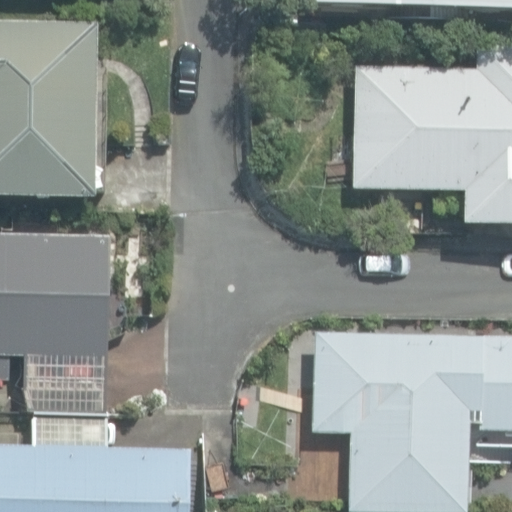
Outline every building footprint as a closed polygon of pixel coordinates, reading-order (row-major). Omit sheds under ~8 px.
[(511,0),(313,0),(314,4),(511,9),(511,0)] [(0,195),(95,198),(95,191),(104,191),(105,144),(95,144),(98,24),(0,21),(0,195)] [(461,224),(511,225),(511,42),(475,42),(474,69),(353,66),(350,188),(462,191),(461,224)] [(23,413),(106,414),(108,236),(0,234),(0,379),(10,379),(10,357),(23,357),(23,390),(23,413)] [(347,511),(465,511),(468,413),(477,413),(476,432),(511,432),(511,337),(315,332),(312,433),(350,433),(347,511)] [(0,511),(188,511),(190,450),(0,446),(0,511)]
